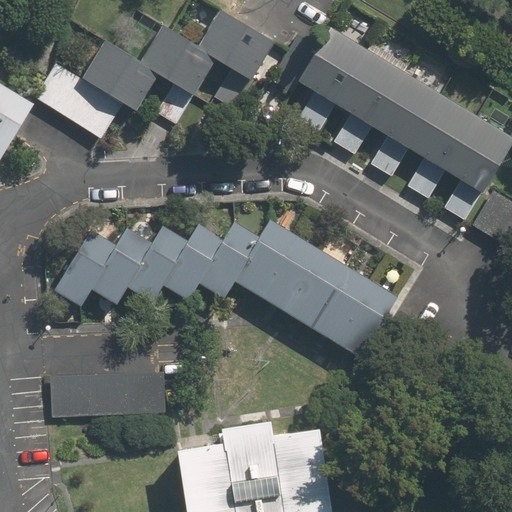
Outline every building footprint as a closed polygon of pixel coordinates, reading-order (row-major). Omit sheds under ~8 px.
[(28,97),(98,138),(119,103),(133,111),(154,76),(190,97),(212,60),(249,81),(271,44),(216,13),(197,44),(157,21),(135,60),(103,41),(82,79),(50,61),(28,97)] [(511,131),(511,128),(331,24),(294,88),(476,193),(511,131)] [(0,153),(31,105),(0,86),(0,153)] [(511,206),(485,190),(463,228),(511,256),(511,206)] [(87,287),(112,303),(121,289),(148,305),(160,285),(184,300),(194,284),(219,300),(231,281),(354,358),(392,297),(266,218),(255,235),(231,220),(219,238),(194,223),(184,239),(161,224),(149,244),(123,228),(112,244),(86,228),(50,285),(77,302),(87,287)] [(161,373),(52,379),(55,418),(163,411),(161,373)] [(215,427),(217,442),(171,449),(180,511),(326,511),(314,427),(267,434),(265,419),(215,427)]
